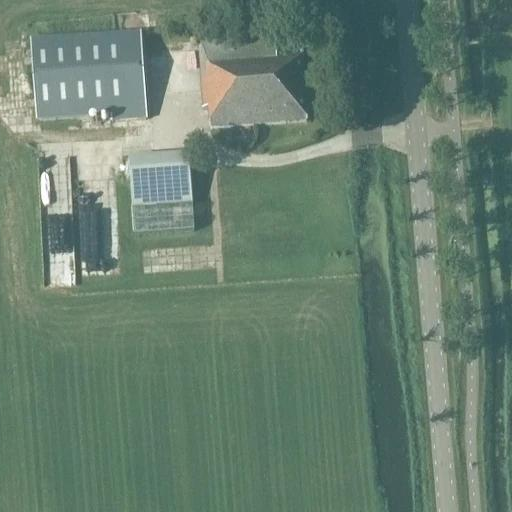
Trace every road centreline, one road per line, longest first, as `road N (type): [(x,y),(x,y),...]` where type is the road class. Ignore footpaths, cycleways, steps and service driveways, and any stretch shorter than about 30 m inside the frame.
road 1 (tertiary): [(443,511),(404,0)]
road 2 (unknown): [(414,123),(304,179),(249,181),(207,154),(188,152),(39,156)]
